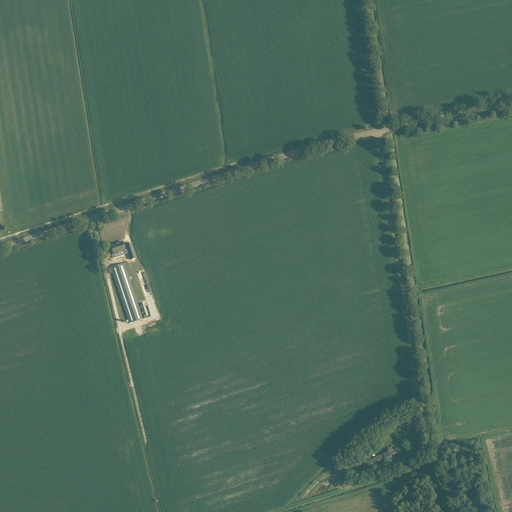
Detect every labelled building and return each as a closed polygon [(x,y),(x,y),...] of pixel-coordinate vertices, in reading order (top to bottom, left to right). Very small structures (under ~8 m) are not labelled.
[(122,242),(111,246),(114,254),(112,255),(113,258),(128,253),(131,260),(136,258),(133,248),(127,250),(125,251),(124,247),(122,242)] [(123,264),(110,268),(112,273),(129,323),(143,319),(131,283),(130,280),(129,278),(132,277),(127,262),(123,264)] [(139,275),(140,286),(148,285),(147,274),(139,275)] [(149,309),(156,307),(151,288),(144,290),(149,309)] [(383,454),(366,462),(370,471),(371,470),(382,465),(382,463),(387,461),(391,459),(392,460),(402,456),(401,454),(402,454),(406,452),(403,445),(383,454)]
